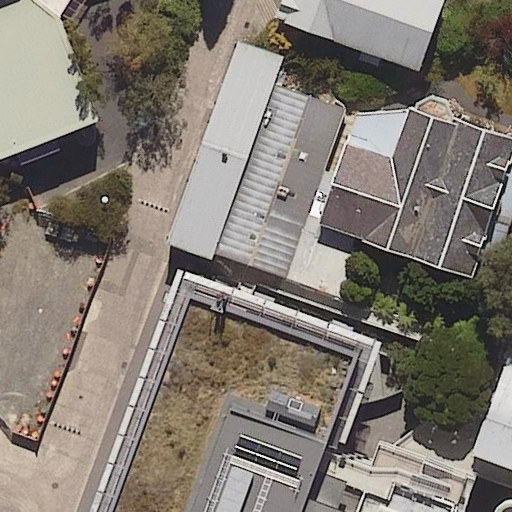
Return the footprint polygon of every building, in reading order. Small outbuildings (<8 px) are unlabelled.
[(0,0),(0,158),(103,119),(62,14),(71,0),(0,0)] [(443,0),(286,0),(278,21),(417,72),(443,0)] [(511,207),(511,142),(232,45),(164,240),(337,301),(358,243),(484,287),(511,207)] [(375,345),(172,272),(85,511),(462,511),(470,482),(374,447),(366,470),(335,459),(375,345)] [(511,511),(511,344),(510,343),(466,457),(511,473),(511,504),(501,502),(490,511),(511,511)]
